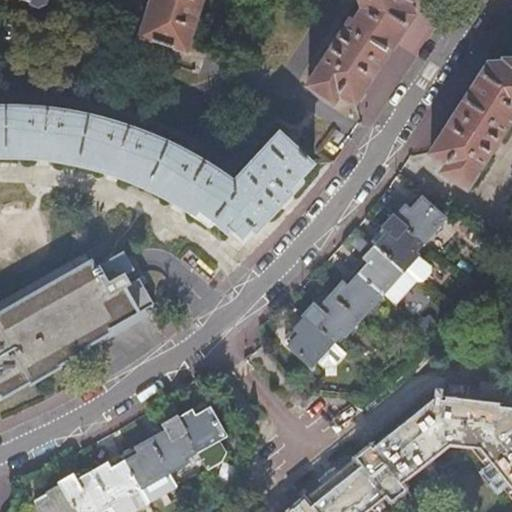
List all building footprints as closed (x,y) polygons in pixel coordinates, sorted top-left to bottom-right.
[(355,105),(356,104),(413,18),(408,3),(411,1),(410,0),(151,0),(143,29),(148,41),(178,51),(189,44),(203,0),(355,0),(357,2),(359,1),(362,9),(355,20),(351,18),(344,28),(343,27),(337,37),(336,36),(329,46),(331,47),(325,57),(323,61),(307,86),(333,103),(339,95),(355,105)] [(511,58),(507,59),(506,62),(490,63),(431,154),(447,164),(442,173),(466,188),(485,160),(486,161),(492,153),(493,154),(501,143),(499,141),(504,133),(503,132),(510,121),(508,119),(511,112),(511,58)] [(314,166),(280,132),(252,162),(250,160),(248,160),(247,160),(246,160),(245,161),(244,162),(243,162),(242,163),(241,164),(241,165),(240,167),(240,168),(240,169),(240,170),(243,173),(235,182),(211,166),(190,152),(172,143),(148,132),(127,125),(94,117),(65,112),(45,111),(13,110),(0,109),(0,158),(18,159),(39,160),(47,161),(64,162),(88,166),(110,172),(119,176),(149,188),(166,196),(179,204),(190,211),(212,227),(216,223),(230,236),(234,232),(244,241),(254,231),(258,234),(303,183),(301,180),(314,166)] [(397,236),(418,255),(419,255),(415,251),(443,219),(417,195),(395,219),(404,226),(397,236)] [(395,219),(393,216),(381,230),(387,236),(379,245),(406,269),(418,280),(421,283),(430,273),(431,267),(418,255),(397,236),(404,226),(395,219)] [(372,239),(379,245),(387,236),(381,230),(372,239)] [(355,270),(382,295),(406,269),(379,245),(355,270)] [(0,396),(1,396),(3,398),(30,382),(32,384),(89,351),(85,345),(154,305),(144,286),(140,279),(132,283),(127,275),(135,270),(127,257),(124,252),(96,268),(92,262),(90,263),(0,314),(0,396)] [(132,254),(127,257),(135,270),(138,277),(144,274),(132,254)] [(406,269),(382,295),(394,307),(418,280),(406,269)] [(307,316),(333,342),(342,333),(345,337),(382,295),(355,270),(333,295),(328,291),(306,315),(307,316)] [(346,355),(333,342),(307,316),(286,341),(313,365),(318,360),(325,366),(334,367),(346,355)] [(372,446),(357,458),(290,511),(379,511),(407,490),(407,486),(399,475),(449,435),(487,439),(511,470),(511,409),(511,408),(498,406),(498,402),(445,397),(444,401),(433,400),(373,448),(372,446)] [(208,404),(178,420),(196,451),(219,438),(226,435),(208,404)] [(178,420),(177,417),(149,433),(171,472),(188,462),(186,457),(196,451),(178,420)] [(171,472),(149,433),(147,434),(150,439),(122,454),(141,488),(171,472)] [(226,452),(219,438),(196,451),(207,469),(222,461),(226,452)] [(93,471),(112,505),(141,488),(122,454),(93,471)] [(63,485),(78,511),(88,511),(91,510),(92,511),(99,511),(112,505),(93,471),(91,466),(62,482),(63,485)] [(78,511),(63,485),(34,501),(40,511),(78,511)] [(141,488),(112,505),(115,511),(137,511),(150,505),(141,488)]
